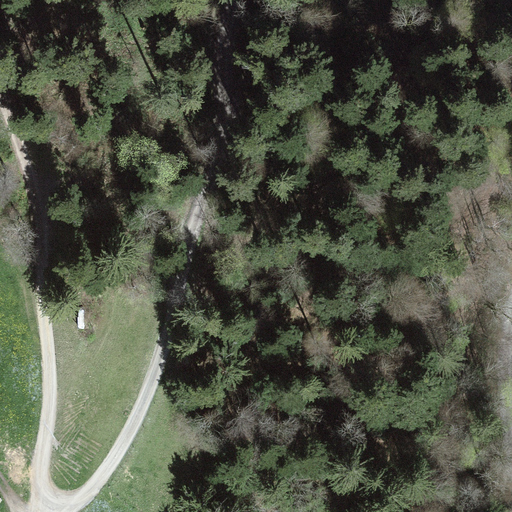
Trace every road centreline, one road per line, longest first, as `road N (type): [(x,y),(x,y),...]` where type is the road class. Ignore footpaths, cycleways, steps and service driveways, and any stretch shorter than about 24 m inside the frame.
road 1 (track): [(238,0),(165,352),(121,450),(68,511)]
road 2 (track): [(0,105),(30,188),(51,352),(36,511)]
road 3 (track): [(511,469),(503,369),(511,298)]
